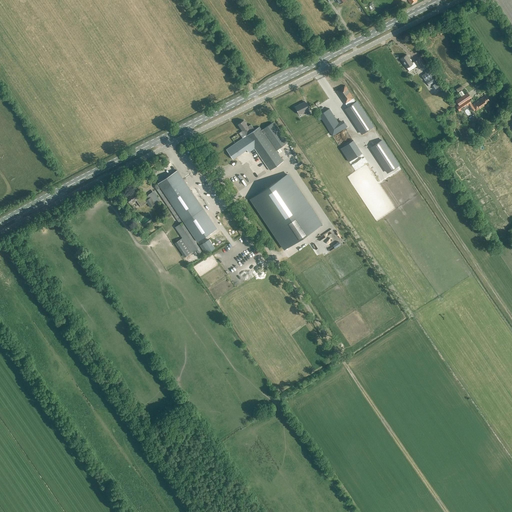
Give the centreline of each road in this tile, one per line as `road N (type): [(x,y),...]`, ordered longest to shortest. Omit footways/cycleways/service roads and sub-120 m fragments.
road 1 (unclassified): [(0,233),(460,0)]
road 2 (primary): [(438,0),(0,222)]
road 3 (track): [(189,135),(445,511)]
road 4 (track): [(332,64),(372,107),(511,318)]
